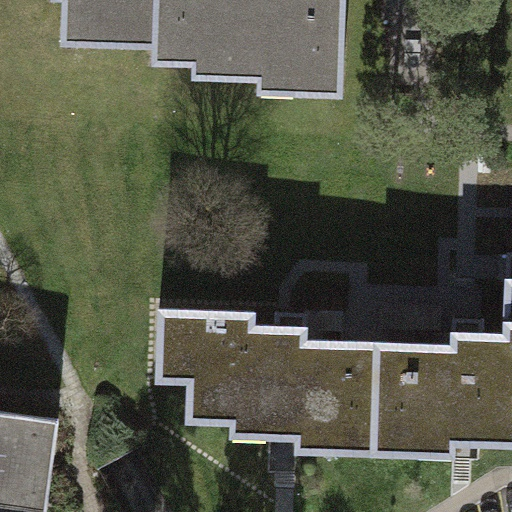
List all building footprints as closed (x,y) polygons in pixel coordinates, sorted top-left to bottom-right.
[(171,51),(171,0),(57,0),(57,48),(171,51)] [(360,116),(361,0),(171,0),(171,51),(171,73),(207,74),(207,91),(262,92),(262,115),(360,116)] [(392,457),(394,347),(323,346),(323,330),(273,329),(273,314),(181,312),(180,380),(206,381),(205,422),(252,423),(251,438),(302,439),(302,455),(392,457)] [(511,327),(490,327),(489,349),(394,347),(392,457),(486,459),(486,440),(511,440),(511,327)] [(0,511),(51,511),(64,421),(0,411),(0,511)]
